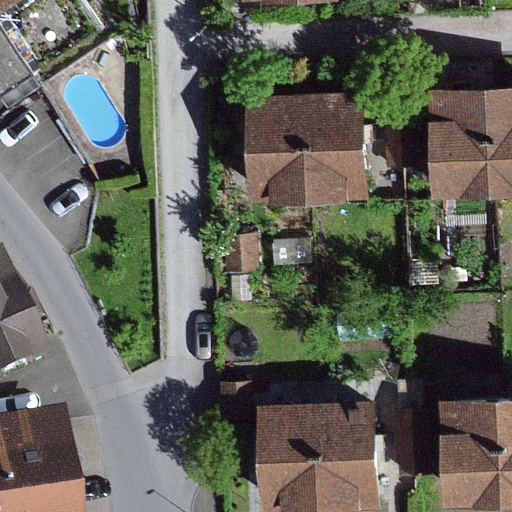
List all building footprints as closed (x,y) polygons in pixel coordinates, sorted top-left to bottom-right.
[(0,0),(0,98),(1,99),(95,34),(71,0),(0,0)] [(511,89),(426,93),(430,200),(511,196),(511,89)] [(366,95),(244,99),(248,206),(369,202),(366,95)] [(418,100),(385,101),(387,169),(420,168),(418,100)] [(259,273),(257,234),(225,235),(227,274),(259,273)] [(0,385),(41,367),(0,277),(0,385)] [(254,421),(252,382),(221,383),(222,422),(254,421)] [(511,400),(438,403),(442,511),(511,508),(511,400)] [(376,403),(255,407),(258,511),(316,511),(380,510),(376,403)] [(430,409),(397,410),(399,478),(432,477),(430,409)] [(0,511),(68,511),(54,418),(0,426),(0,511)]
